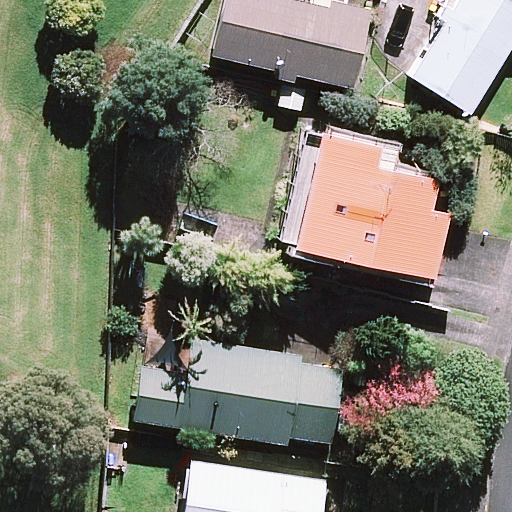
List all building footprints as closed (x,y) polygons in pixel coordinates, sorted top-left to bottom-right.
[(223,0),(210,63),(348,92),(363,21),(287,5),(288,0),(223,0)] [(511,12),(491,0),(453,0),(403,85),(465,121),(509,47),(511,48),(511,12)] [(430,213),(436,185),(367,171),(371,150),(312,138),(289,253),(431,281),(444,215),(430,213)] [(297,367),(298,363),(186,345),(181,375),(139,369),(130,425),(284,449),(285,445),(328,451),(340,374),(297,367)] [(317,511),(321,485),(185,467),(178,511),(317,511)]
